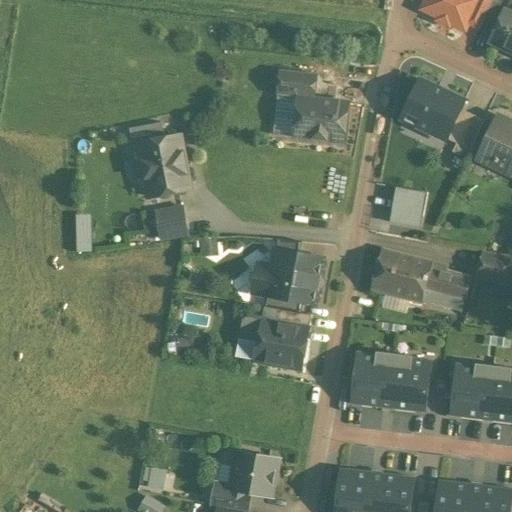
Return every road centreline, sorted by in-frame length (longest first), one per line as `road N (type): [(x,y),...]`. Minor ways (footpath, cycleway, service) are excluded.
road 1 (residential): [(307,511),(395,30)]
road 2 (track): [(215,0),(366,16),(395,30)]
road 3 (residential): [(395,30),(511,84)]
